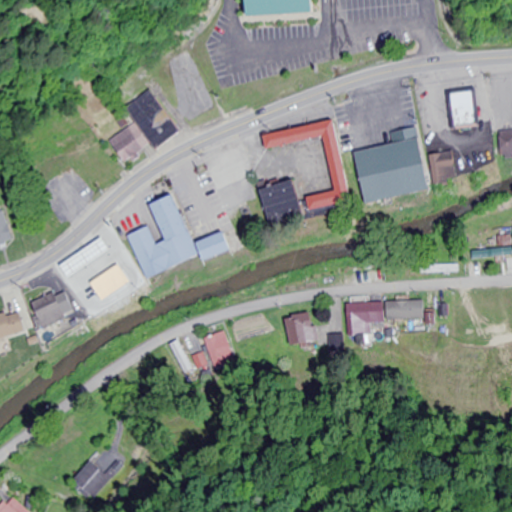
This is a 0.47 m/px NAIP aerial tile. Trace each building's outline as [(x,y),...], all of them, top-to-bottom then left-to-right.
[(319,0),(320,8),(253,13),(252,0),(319,0)] [(454,130),(481,127),(476,88),(449,91),(454,130)] [(153,90),(129,108),(162,150),(185,132),(153,90)] [(265,134),(338,117),(357,199),(317,208),(314,196),(341,190),(328,135),(268,149),(265,134)] [(127,164),(152,144),(134,122),(110,142),(127,164)] [(511,130),(502,133),(508,160),(511,158),(511,130)] [(88,163),(101,178),(118,162),(105,148),(88,163)] [(441,187),(463,182),(456,151),(434,156),(441,187)] [(265,189),(276,225),(309,215),(299,179),(265,189)] [(131,235),(148,278),(203,256),(178,195),(150,206),(158,224),(131,235)] [(0,211),(0,246),(16,239),(3,210),(0,211)] [(210,262),(237,249),(229,231),(202,244),(210,262)] [(511,248),(474,248),(474,258),(511,258),(511,248)] [(90,271),(83,261),(67,272),(87,300),(102,289),(106,294),(119,285),(103,262),(90,271)] [(68,304),(65,305),(59,292),(35,304),(42,317),(37,319),(44,332),(74,317),(68,304)] [(481,328),(481,297),(462,297),(462,328),(481,328)] [(427,301),(402,301),(402,319),(427,319),(427,301)] [(385,303),(347,303),(347,336),(385,336),(385,303)] [(287,319),(293,346),(318,341),(313,314),(287,319)] [(236,364),(227,332),(205,339),(214,370),(236,364)] [(25,340),(32,355),(47,348),(40,333),(25,340)] [(75,484),(94,501),(119,473),(114,469),(108,475),(94,462),(75,484)] [(0,511),(30,511),(10,498),(0,511)]
